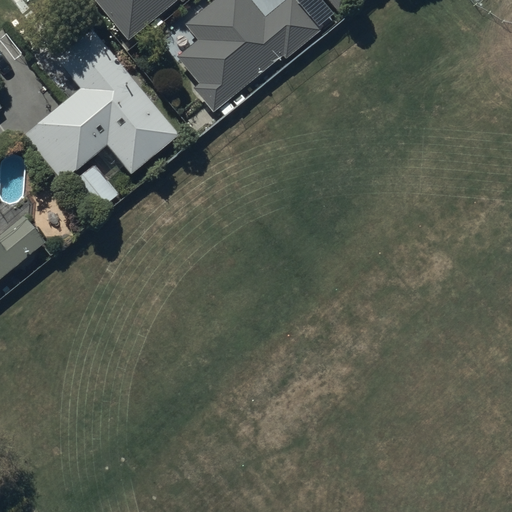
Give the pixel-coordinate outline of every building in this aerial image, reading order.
[(89,0),(127,46),(149,28),(154,33),(163,26),(158,21),(178,5),(180,8),(189,0),(89,0)] [(197,83),(191,88),(211,113),(217,108),(223,114),(232,107),(226,100),(273,61),(279,67),(287,61),(284,58),(318,30),(293,0),(284,0),(263,17),(248,0),(212,0),(183,25),(195,40),(175,57),(197,83)] [(322,0),(337,18),(358,0),(322,0)] [(79,96),(25,140),(61,187),(106,153),(129,182),(178,143),(175,140),(177,139),(148,103),(146,105),(92,37),(55,66),(79,96)] [(92,167),(69,186),(94,219),(118,200),(92,167)] [(0,284),(43,249),(22,224),(0,242),(0,284)]
